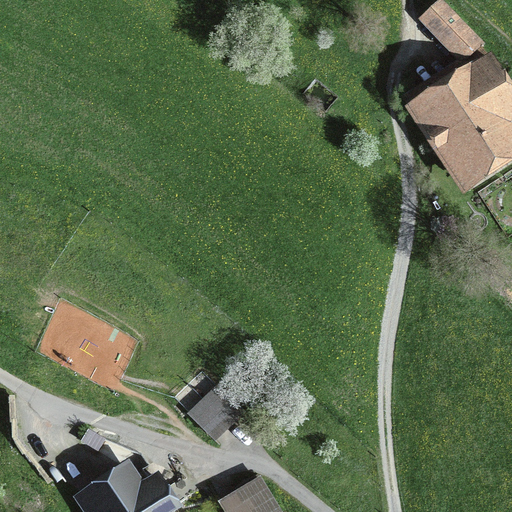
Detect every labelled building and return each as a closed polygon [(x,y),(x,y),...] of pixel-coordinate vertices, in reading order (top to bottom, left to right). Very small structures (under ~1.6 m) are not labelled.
[(457,53),(462,78),(489,60),(480,47),(482,46),(443,5),(426,21),(457,53)] [(511,116),(511,94),(489,60),(462,78),(414,110),(442,151),(448,148),(470,181),(511,153),(511,136),(503,123),(511,116)] [(190,414),(210,436),(239,408),(218,387),(190,414)] [(165,511),(175,506),(155,477),(138,488),(123,466),(84,492),(97,511),(165,511)] [(279,511),(261,482),(222,505),(226,511),(279,511)]
